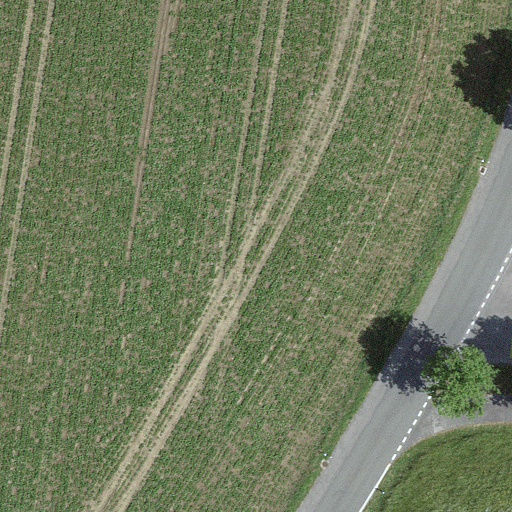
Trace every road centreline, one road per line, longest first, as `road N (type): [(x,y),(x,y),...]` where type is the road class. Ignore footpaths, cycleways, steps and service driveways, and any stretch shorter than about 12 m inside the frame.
road 1 (unclassified): [(511,210),(385,443)]
road 2 (unclassified): [(511,415),(486,414),(385,443)]
